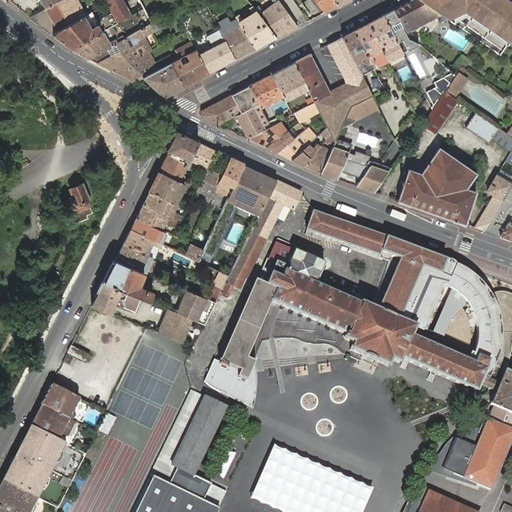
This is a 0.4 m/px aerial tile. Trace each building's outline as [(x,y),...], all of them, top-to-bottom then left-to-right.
[(43,27),(52,35),(58,29),(83,17),(85,16),(76,0),(60,0),(46,7),(28,16),(37,23),(50,17),(52,20),(45,23),(43,27)] [(106,0),(114,12),(105,17),(109,26),(145,7),(141,0),(106,0)] [(265,0),(254,7),(276,37),(297,25),(279,0),(265,0)] [(314,0),(323,12),(337,4),(334,0),(314,0)] [(421,0),(409,0),(394,8),(409,37),(413,35),(411,30),(429,21),(432,25),(446,17),(421,0)] [(511,3),(507,0),(421,0),(446,17),(479,41),(500,55),(509,42),(511,37),(511,3)] [(236,16),(237,17),(255,48),(276,37),(254,7),(253,5),(236,16)] [(409,37),(394,8),(383,14),(399,45),(409,39),(409,37)] [(368,22),(389,60),(403,53),(399,45),(383,14),(368,22)] [(52,35),(69,48),(108,27),(109,26),(105,17),(104,16),(87,25),(83,17),(58,29),(52,35)] [(219,28),(223,34),(235,59),(255,48),(237,17),(219,28)] [(89,58),(112,70),(146,52),(151,50),(143,35),(160,26),(157,20),(153,23),(117,42),(89,58)] [(378,66),(389,60),(368,22),(354,29),(372,62),(372,64),(376,62),(378,66)] [(88,57),(89,58),(117,42),(115,38),(108,41),(107,38),(113,35),(108,27),(69,48),(88,57)] [(372,62),(354,29),(342,36),(360,70),(372,64),(372,62)] [(213,39),(227,63),(235,59),(223,34),(213,39)] [(196,48),(209,73),(227,63),(213,39),(212,36),(208,38),(212,46),(203,51),(200,46),(196,48)] [(351,107),(373,95),(362,74),(360,70),(342,36),(328,43),(348,83),(331,92),(314,101),(319,109),(324,119),(327,126),(331,132),(335,140),(336,138),(345,118),(351,107)] [(399,45),(403,53),(419,44),(418,43),(409,37),(409,39),(399,45)] [(134,81),(142,77),(171,62),(196,48),(192,41),(177,49),(178,53),(171,56),(170,54),(155,62),(153,58),(150,59),(146,52),(112,70),(134,81)] [(171,62),(184,86),(209,73),(196,48),(171,62)] [(318,69),(309,53),(294,61),(310,92),(314,101),(331,92),(324,79),(320,79),(317,72),(318,69)] [(475,66),(466,60),(463,64),(472,70),(475,66)] [(310,92),(294,61),(271,73),(282,94),(287,104),(291,102),(289,97),(304,89),(307,94),(310,92)] [(142,77),(163,97),(184,86),(171,62),(142,77)] [(408,66),(399,70),(405,81),(413,77),(408,66)] [(282,94),(271,73),(250,84),(259,102),(261,106),(282,94)] [(458,94),(467,80),(457,73),(455,75),(447,87),(458,94)] [(250,84),(232,94),(241,112),(259,102),(250,84)] [(457,100),(445,92),(423,124),(435,132),(457,100)] [(202,116),(219,124),(235,115),(241,112),(232,94),(202,109),(202,116)] [(380,108),(373,95),(351,107),(357,119),(380,108)] [(299,120),(319,109),(314,101),(295,111),(299,120)] [(235,115),(247,137),(270,124),(261,106),(259,102),(241,112),(235,115)] [(357,119),(351,107),(345,118),(353,122),(357,119)] [(505,161),(511,164),(511,137),(507,134),(475,112),(465,127),(490,143),(493,138),(511,150),(505,161)] [(247,137),(265,146),(281,134),(284,132),(286,130),(279,119),(272,123),(270,124),(247,137)] [(284,132),(290,141),(293,139),(287,129),(286,130),(284,132)] [(277,151),(291,158),(310,143),(313,140),(318,135),(315,132),(307,138),(303,131),(293,139),(290,141),(277,151)] [(281,134),(265,146),(277,151),(290,141),(284,132),(281,134)] [(190,160),(198,142),(179,133),(169,154),(177,158),(178,156),(181,157),(182,156),(190,160)] [(367,165),(346,158),(348,155),(349,152),(352,146),(353,143),(336,138),(335,140),(331,149),(320,172),(337,178),(341,170),(362,177),(357,185),(375,192),(392,167),(370,159),(367,165)] [(215,151),(198,142),(190,160),(188,163),(186,167),(189,169),(192,162),(197,164),(197,165),(206,169),(207,168),(215,151)] [(291,158),(304,164),(321,145),(316,142),(313,146),(310,143),(291,158)] [(304,164),(320,172),(331,149),(321,145),(304,164)] [(398,200),(465,224),(476,191),(468,188),(478,173),(440,146),(422,172),(409,169),(398,200)] [(177,158),(169,154),(159,172),(178,181),(181,173),(184,173),(186,172),(184,167),(182,160),(177,158)] [(232,187),(243,164),(244,162),(230,156),(229,158),(221,175),(217,184),(214,190),(228,196),(232,187)] [(497,175),(511,184),(511,183),(511,164),(505,161),(497,175)] [(263,173),(243,164),(232,187),(228,196),(235,199),(234,201),(236,205),(258,216),(265,203),(277,180),(263,173)] [(207,168),(206,169),(202,179),(194,196),(208,203),(214,190),(217,184),(221,175),(207,168)] [(178,181),(159,172),(150,191),(175,202),(184,184),(178,181)] [(474,227),(484,230),(511,184),(497,175),(487,190),(495,194),(486,208),(474,227)] [(225,281),(232,284),(240,288),(284,204),(294,208),(301,192),(277,180),(265,203),(258,216),(254,225),(228,275),(225,281)] [(82,185),(71,190),(74,197),(68,199),(71,206),(73,206),(78,218),(79,222),(88,218),(86,215),(92,213),(86,200),(88,199),(82,185)] [(171,217),(174,219),(175,216),(172,215),(177,204),(175,202),(150,191),(143,204),(169,216),(171,217)] [(165,223),(177,229),(181,222),(174,219),(171,217),(169,216),(143,204),(136,218),(159,229),(162,230),(165,223)] [(246,381),(255,360),(254,360),(253,361),(247,359),(253,344),(271,301),(345,334),(343,338),(346,339),(345,340),(353,343),(350,350),(359,354),(380,362),(388,366),(391,360),(399,363),(401,358),(476,391),(479,385),(495,392),(490,405),(493,407),(483,429),(475,448),(474,450),(465,446),(466,444),(455,439),(442,470),(447,472),(453,475),(454,473),(463,476),(462,479),(490,491),(511,437),(511,373),(504,370),(504,371),(487,363),(488,362),(479,358),(479,357),(422,332),(425,324),(440,275),(446,260),(386,238),(313,213),(313,212),(306,231),(379,257),(380,253),(399,260),(377,310),(361,303),(360,304),(314,284),(323,264),(293,251),(293,252),(275,244),(267,261),(275,265),(271,275),(269,281),(260,277),(258,282),(255,281),(231,335),(225,350),(219,363),(217,367),(216,369),(237,378),(241,381),(245,383),(246,381)] [(136,218),(130,229),(154,240),(159,242),(161,243),(164,237),(157,233),(159,229),(136,218)] [(508,222),(500,236),(511,239),(511,224),(510,223),(510,222),(509,221),(509,222),(508,222)] [(130,229),(123,244),(152,258),(159,242),(154,240),(130,229)] [(123,244),(115,260),(143,272),(146,273),(148,270),(151,271),(155,262),(151,260),(152,258),(123,244)] [(198,261),(203,249),(191,244),(186,255),(198,261)] [(216,247),(207,265),(221,272),(228,275),(237,257),(216,247)] [(115,260),(103,282),(121,289),(128,292),(142,297),(149,301),(150,297),(152,292),(137,286),(143,272),(115,260)] [(440,275),(425,324),(435,300),(437,300),(440,297),(443,293),(444,288),(445,287),(451,289),(458,295),(465,302),(468,307),(472,312),(475,323),(476,333),(475,342),(474,349),(472,354),(479,357),(479,358),(488,362),(487,363),(494,366),(500,345),(500,332),(511,331),(511,294),(511,295),(505,292),(501,291),(498,291),(495,292),(488,293),(484,286),(476,278),(468,271),(455,264),(452,262),(446,260),(440,275)] [(259,277),(260,277),(269,281),(271,275),(275,265),(267,261),(266,261),(259,277)] [(215,285),(221,288),(225,281),(228,275),(221,272),(214,285),(215,285)] [(221,288),(219,292),(226,296),(232,284),(225,281),(221,288)] [(103,282),(92,305),(110,313),(115,303),(119,305),(135,312),(142,297),(128,292),(125,299),(122,298),(118,296),(121,289),(103,282)] [(208,299),(216,302),(219,292),(221,288),(215,285),(208,299)] [(195,320),(205,324),(216,302),(208,299),(206,298),(187,290),(178,313),(192,319),(195,320)] [(159,333),(181,343),(192,319),(178,313),(175,312),(169,309),(168,313),(166,312),(165,314),(160,327),(159,329),(161,330),(159,333)] [(276,313),(258,354),(289,349),(342,341),(276,313)] [(71,345),(68,351),(86,361),(89,355),(71,345)] [(219,361),(213,359),(205,379),(204,381),(211,387),(219,392),(220,389),(249,400),(252,386),(245,383),(241,381),(237,378),(216,369),(217,367),(219,363),(219,361)] [(73,412),(79,399),(51,385),(40,405),(70,421),(73,415),(73,412)] [(220,389),(219,392),(252,408),(253,402),(255,393),(255,387),(252,386),(249,400),(220,389)] [(131,511),(136,511),(155,474),(195,391),(191,389),(131,511)] [(155,474),(136,511),(216,511),(218,509),(168,485),(178,468),(192,475),(194,471),(196,467),(222,414),(224,410),(226,407),(195,391),(155,474)] [(75,423),(70,421),(40,405),(30,426),(60,442),(62,437),(64,438),(69,436),(75,423)] [(2,481),(37,499),(43,488),(39,487),(43,480),(46,482),(51,471),(57,461),(53,459),(57,452),(60,454),(65,444),(60,442),(30,426),(18,449),(23,452),(20,459),(14,457),(2,481)] [(445,477),(447,472),(442,470),(455,439),(466,444),(465,446),(474,450),(475,448),(483,429),(475,429),(467,430),(466,430),(466,431),(466,432),(466,433),(466,434),(465,435),(464,435),(463,435),(462,435),(461,435),(460,435),(460,434),(458,433),(452,437),(448,442),(428,470),(445,477)] [(274,446),(250,501),(275,511),(362,511),(372,490),(274,446)] [(23,452),(18,449),(14,457),(20,459),(23,452)] [(192,475),(178,468),(168,485),(218,509),(227,492),(198,478),(194,476),(192,475)] [(35,504),(37,499),(2,481),(0,484),(0,511),(26,511),(27,511),(30,505),(35,504)] [(412,504),(408,511),(413,511),(416,506),(423,491),(420,490),(415,497),(412,504)] [(459,511),(462,507),(429,491),(421,508),(430,511),(459,511)] [(408,511),(412,504),(407,501),(402,511),(408,511)]
